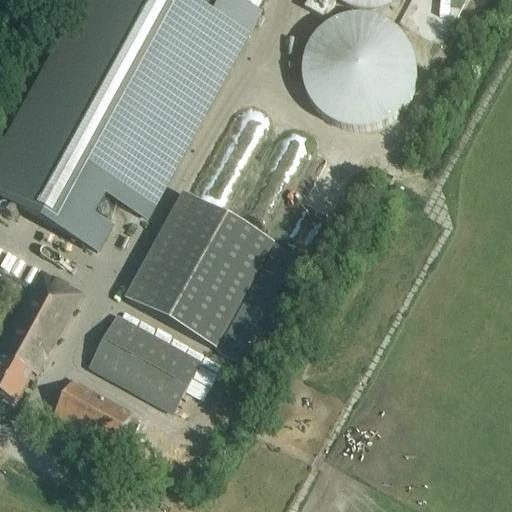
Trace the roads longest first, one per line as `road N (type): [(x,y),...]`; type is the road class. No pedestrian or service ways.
road 1 (unknown): [(20,444),(257,65),(280,0)]
road 2 (track): [(511,60),(436,197),(449,229),(293,511)]
road 3 (unclassified): [(141,511),(0,433)]
